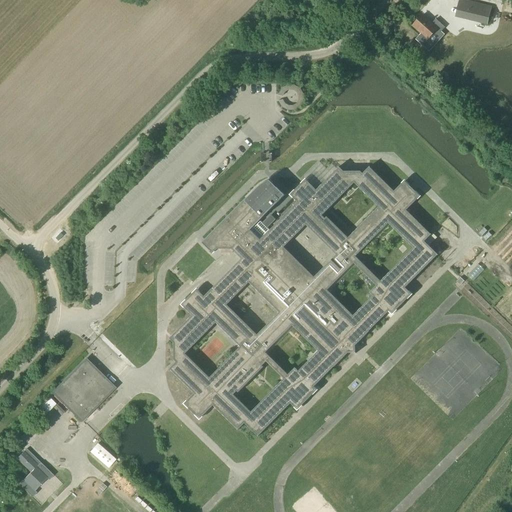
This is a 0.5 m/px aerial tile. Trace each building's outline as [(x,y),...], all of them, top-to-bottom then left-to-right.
[(431,24),(421,16),(412,26),(427,40),(436,29),(440,32),(444,28),(435,20),(431,24)] [(441,20),(447,25),(450,21),(444,16),(441,20)] [(258,436),(290,403),(297,410),(316,390),(313,387),(347,353),(355,353),(355,345),(389,311),(391,314),(411,294),(404,288),(437,255),(424,242),(431,235),(406,210),(419,196),(404,181),(394,192),(369,167),(362,174),(360,172),(343,172),(339,167),(316,190),(305,180),(290,195),(297,202),(270,230),(260,221),(284,196),(269,181),(263,184),(257,189),(256,188),(243,200),(201,243),(212,254),(216,249),(231,249),(241,259),(204,297),(196,290),(181,305),(192,316),(169,339),(173,343),(174,360),(176,362),(169,369),(194,394),(184,404),(199,419),(213,405),(237,430),(244,423),(258,436)] [(225,271),(228,257),(218,256),(215,270),(225,271)] [(81,421),(86,416),(113,388),(85,360),(53,393),(81,421)] [(52,396),(41,407),(48,414),(59,403),(52,396)] [(19,439),(23,443),(28,437),(24,433),(19,439)] [(116,460),(112,456),(97,443),(90,452),(108,468),(116,460)] [(49,480),(53,476),(26,449),(16,459),(30,473),(18,484),(32,497),(36,493),(34,491),(47,478),(49,480)] [(102,484),(95,491),(99,495),(106,487),(102,484)]
